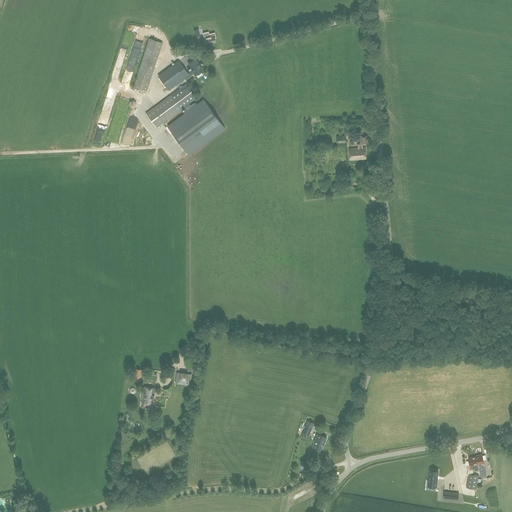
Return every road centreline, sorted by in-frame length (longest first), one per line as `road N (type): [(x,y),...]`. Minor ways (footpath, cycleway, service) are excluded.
road 1 (unclassified): [(353,467),(345,437),(391,308),(364,0)]
road 2 (track): [(74,511),(192,491),(279,491),(350,461)]
road 3 (unknown): [(174,361),(217,324),(377,353)]
road 4 (unclassified): [(353,467),(488,438),(511,424)]
